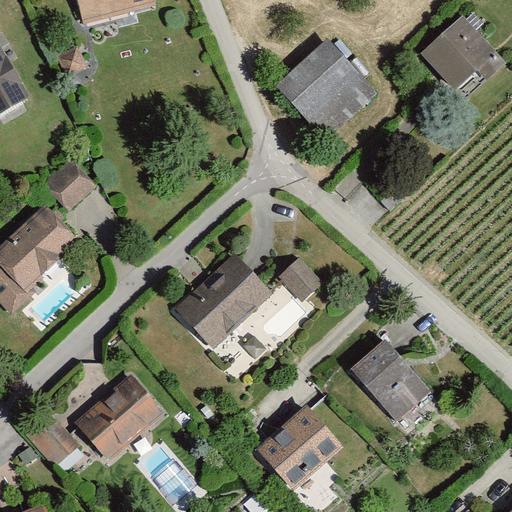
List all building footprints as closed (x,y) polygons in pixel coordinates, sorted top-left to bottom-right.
[(158,4),(157,0),(69,0),(74,20),(158,4)] [(461,102),(504,66),(464,20),(422,56),(461,102)] [(0,120),(6,131),(49,107),(8,35),(0,39),(0,120)] [(376,94),(327,40),(273,90),(322,143),(376,94)] [(104,179),(76,153),(49,182),(77,208),(104,179)] [(48,199),(0,242),(0,268),(29,300),(90,245),(48,199)] [(236,254),(177,308),(214,348),(272,294),(236,254)] [(299,258),(279,277),(303,302),(322,283),(299,258)] [(392,339),(356,371),(407,429),(443,397),(392,339)] [(165,414),(133,376),(75,425),(108,463),(165,414)] [(349,450),(309,402),(255,446),(295,495),(349,450)] [(80,447),(51,408),(22,429),(51,469),(80,447)] [(49,511),(44,496),(0,511),(49,511)]
